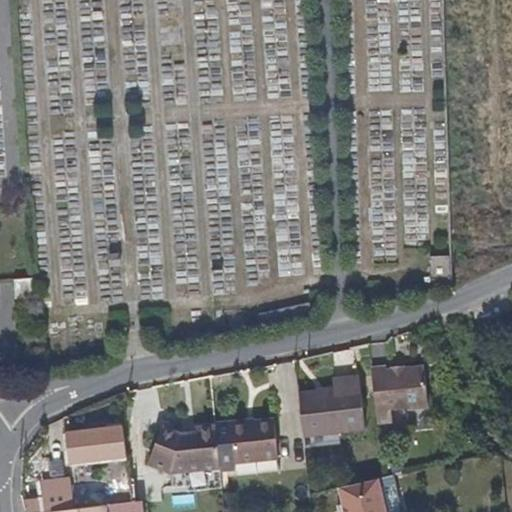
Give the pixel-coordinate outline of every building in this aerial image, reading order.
[(428,255),(428,276),(444,275),(443,255),(428,255)] [(386,365),(371,367),(376,421),(391,420),(390,408),(426,405),(423,366),(386,369),(386,365)] [(333,390),(297,393),(302,433),(338,429),(364,427),(359,375),(332,378),(333,390)] [(273,417),(230,422),(237,476),(261,473),(261,463),(279,461),(273,417)] [(204,470),(220,468),(215,424),(194,428),(195,434),(180,436),(164,429),(148,464),(173,475),(192,472),(204,470)] [(123,448),(121,427),(66,433),(69,463),(124,456),(123,448)] [(338,429),(302,433),(304,446),(339,443),(338,429)] [(384,511),(376,476),(335,486),(342,511),(384,511)] [(46,486),(50,511),(129,502),(126,479),(100,483),(99,480),(46,486)] [(142,511),(141,500),(129,502),(50,511),(40,511),(142,511)]
